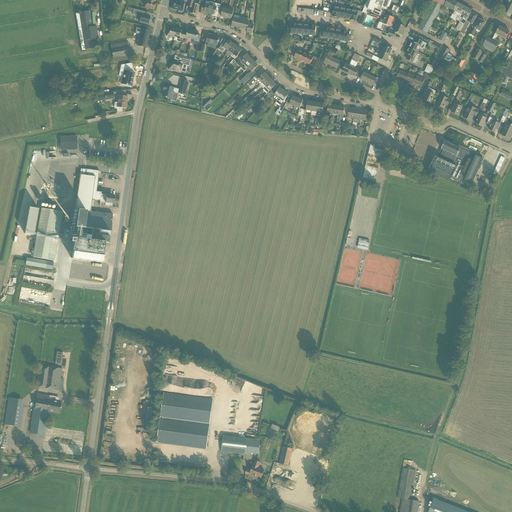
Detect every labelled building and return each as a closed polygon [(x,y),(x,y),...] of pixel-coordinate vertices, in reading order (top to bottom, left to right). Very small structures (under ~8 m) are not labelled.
[(146,0),(144,8),(154,10),(156,2),(155,2),(155,0),(146,0)] [(182,11),(183,6),(184,3),(183,2),(183,0),(178,0),(178,1),(173,0),(171,9),(182,11)] [(192,0),(188,0),(188,2),(187,7),(191,8),(189,13),(197,15),(199,6),(202,7),(204,1),(203,0),(199,0),(199,3),(195,2),(195,1),(192,0)] [(203,0),(204,1),(202,7),(200,13),(206,15),(206,13),(209,14),(212,2),(210,2),(209,5),(205,4),(206,0),(205,0),(203,0)] [(366,0),(364,8),(363,10),(358,24),(363,25),(367,15),(370,17),(380,20),(380,19),(381,19),(384,9),(386,10),(387,7),(388,7),(390,0),(366,0)] [(425,0),(426,0),(432,4),(418,29),(427,34),(437,16),(439,17),(440,14),(439,13),(441,8),(445,0),(425,0)] [(454,8),(457,3),(451,0),(447,0),(444,6),(450,10),(453,11),(454,11),(453,11),(454,8)] [(511,0),(503,0),(508,2),(502,13),(510,17),(511,12),(511,0)] [(212,2),(209,14),(212,15),(212,16),(217,18),(220,8),(221,5),(212,2)] [(452,15),(458,18),(464,7),(457,3),(454,8),(453,11),(454,11),(453,11),(452,15)] [(464,7),(458,18),(462,20),(460,23),(460,22),(456,30),(460,32),(459,32),(460,33),(470,13),(472,11),(464,7)] [(128,8),(128,12),(132,13),(132,14),(141,16),(139,23),(148,25),(149,19),(148,19),(148,16),(143,15),(144,12),(128,8)] [(220,8),(217,18),(223,19),(223,18),(226,18),(228,10),(220,8)] [(326,12),(295,8),(294,14),(326,17),(326,12)] [(380,19),(380,20),(379,22),(382,24),(391,27),(396,13),(388,10),(384,20),(381,19),(380,19)] [(89,11),(76,14),(82,50),(84,50),(97,48),(95,39),(98,38),(96,27),(92,27),(89,11)] [(470,13),(460,33),(464,35),(465,32),(467,28),(470,24),(472,25),(477,16),(472,13),(472,14),(470,13)] [(234,15),(232,23),(231,28),(233,28),(234,27),(236,28),(239,17),(239,16),(234,15)] [(239,17),(236,28),(239,28),(239,30),(241,30),(244,21),(245,19),(239,17)] [(484,21),(482,20),(482,21),(479,19),(476,24),(475,23),(472,28),(469,34),(473,36),(475,31),(476,31),(479,33),(480,32),(482,27),(485,23),(484,22),(484,21)] [(401,35),(404,27),(398,24),(394,32),(401,35)] [(487,37),(485,41),(483,45),(489,49),(492,50),(494,51),(499,43),(495,41),(498,35),(505,39),(509,32),(499,26),(492,40),(487,37)] [(135,33),(137,34),(138,34),(135,45),(145,48),(150,31),(136,28),(135,33)] [(171,31),(168,30),(166,36),(171,38),(171,36),(174,37),(177,28),(175,28),(174,29),(171,28),(171,31)] [(177,28),(174,37),(175,37),(174,41),(177,42),(178,42),(179,43),(181,42),(181,41),(182,41),(184,32),(182,31),(179,30),(179,29),(177,28)] [(328,39),(330,29),(324,28),(323,31),(320,30),(319,37),(328,39)] [(184,32),(182,41),(183,40),(183,39),(188,40),(188,38),(191,39),(193,30),(191,29),(191,31),(188,30),(187,33),(184,32)] [(193,30),(191,39),(190,43),(193,44),(194,41),(199,43),(200,36),(198,35),(198,33),(195,32),(196,31),(193,30)] [(347,35),(348,32),(342,31),(340,41),(348,42),(351,36),(347,35)] [(208,34),(207,39),(206,43),(217,46),(219,38),(212,36),(212,35),(208,34)] [(412,41),(409,48),(417,52),(419,49),(420,49),(421,49),(422,48),(423,48),(423,47),(424,48),(427,44),(416,39),(419,40),(417,44),(412,41)] [(222,44),(219,48),(218,49),(221,51),(224,51),(225,49),(228,51),(233,43),(228,40),(224,46),(222,44)] [(128,42),(111,44),(110,45),(113,62),(131,59),(128,42)] [(233,43),(228,51),(226,53),(230,56),(237,47),(233,43)] [(381,45),(378,50),(378,51),(389,56),(392,49),(385,46),(384,46),(381,45)] [(237,47),(230,56),(235,59),(236,57),(237,57),(242,50),(237,47)] [(439,57),(444,59),(448,53),(450,50),(444,47),(439,57)] [(406,59),(417,64),(419,60),(417,59),(418,59),(418,58),(417,57),(417,56),(416,56),(416,55),(417,52),(409,48),(405,54),(411,57),(409,61),(406,59)] [(298,49),(296,53),(294,58),(297,59),(296,60),(299,61),(303,53),(299,51),(300,50),(298,49)] [(472,58),(482,64),(486,56),(481,53),(482,52),(477,49),(472,58)] [(387,59),(389,56),(378,51),(378,50),(377,50),(376,53),(380,56),(379,59),(386,62),(386,61),(387,62),(388,59),(387,59)] [(303,53),(299,61),(301,62),(301,61),(304,62),(308,55),(308,54),(306,53),(306,54),(303,53)] [(448,53),(444,59),(444,60),(454,65),(456,60),(452,57),(452,56),(448,53)] [(244,64),(250,58),(246,54),(243,57),(237,63),(235,62),(231,67),(233,69),(238,64),(241,68),(244,64)] [(325,54),(322,60),(325,61),(324,63),(330,66),(334,59),(327,56),(325,54)] [(310,65),(314,56),(311,55),(311,57),(308,55),(304,62),(304,64),(306,65),(307,63),(310,65)] [(178,56),(175,56),(175,57),(174,61),(173,60),(173,61),(172,60),(171,62),(171,63),(170,63),(168,70),(180,73),(181,68),(186,69),(186,66),(188,67),(189,67),(190,64),(191,60),(184,58),(178,56)] [(465,61),(459,57),(455,66),(460,70),(465,61)] [(246,70),(254,62),(250,58),(244,64),(241,68),(244,71),(246,70)] [(500,71),(501,72),(504,76),(508,78),(511,80),(511,60),(508,58),(506,62),(510,64),(507,69),(503,67),(500,71)] [(334,59),(330,66),(337,69),(339,64),(340,62),(334,59)] [(354,61),(352,60),(349,66),(345,65),(342,71),(348,74),(354,61)] [(358,78),(361,70),(359,69),(358,71),(354,69),(357,63),(354,61),(348,74),(355,77),(355,76),(358,78)] [(254,62),(246,70),(247,72),(249,70),(251,72),(253,70),(258,66),(254,62)] [(121,65),(119,76),(123,77),(121,84),(131,86),(134,73),(131,72),(133,65),(131,63),(121,65)] [(424,72),(431,75),(434,67),(428,64),(424,72)] [(366,83),(370,76),(364,73),(364,71),(361,70),(358,78),(361,79),(360,80),(366,83)] [(400,71),(396,78),(404,81),(405,81),(408,74),(400,71)] [(253,79),(247,84),(251,87),(255,83),(257,81),(260,85),(262,83),(268,77),(266,75),(267,74),(265,72),(259,78),(256,75),(253,79)] [(408,74),(405,81),(413,84),(413,83),(416,77),(408,73),(408,74)] [(247,75),(240,82),(243,85),(251,78),(247,75)] [(370,76),(366,83),(373,86),(376,78),(370,76)] [(416,77),(413,83),(421,87),(424,80),(416,76),(416,77)] [(260,85),(263,89),(266,87),(273,80),(271,78),(270,79),(268,77),(262,83),(260,85)] [(266,87),(263,89),(267,93),(276,85),(274,82),(275,82),(273,80),(266,87)] [(166,98),(167,98),(173,99),(175,93),(178,94),(179,93),(185,94),(188,82),(182,81),(179,90),(164,86),(163,90),(164,90),(163,96),(166,97),(166,98)] [(425,91),(422,95),(425,96),(424,100),(430,103),(432,100),(433,99),(432,99),(434,95),(435,92),(431,89),(429,89),(426,87),(425,91)] [(275,94),(272,98),(276,101),(284,91),(279,88),(276,92),(275,94)] [(284,91),(276,101),(278,103),(278,104),(280,105),(279,111),(281,113),(284,107),(287,101),(285,99),(285,98),(288,94),(284,91)] [(511,96),(501,91),(499,94),(501,95),(511,100),(511,96)] [(114,99),(113,92),(99,95),(100,101),(104,100),(104,101),(114,99)] [(442,94),(438,101),(436,106),(443,108),(446,103),(448,104),(450,100),(444,98),(445,95),(442,94)] [(116,111),(122,112),(123,108),(125,108),(126,100),(127,101),(128,97),(118,96),(117,102),(116,102),(114,104),(113,108),(115,109),(117,109),(116,111)] [(292,96),(291,101),(289,105),(294,107),(298,98),(292,96)] [(298,98),(294,107),(299,109),(298,116),(301,116),(301,115),(303,110),(299,109),(303,100),(298,98)] [(203,104),(203,108),(204,109),(211,102),(209,99),(203,104)] [(318,102),(316,115),(321,116),(319,124),(323,124),(324,113),(322,113),(324,104),(320,104),(321,103),(318,102)] [(456,102),(453,108),(451,112),(458,115),(462,107),(458,106),(459,103),(456,102)] [(467,109),(466,113),(463,118),(471,121),(473,116),(476,117),(479,111),(469,106),(467,109)] [(503,116),(500,122),(503,123),(506,117),(506,118),(508,113),(509,111),(509,110),(506,109),(503,116)] [(477,121),(476,123),(482,126),(486,119),(485,119),(487,115),(481,113),(478,120),(477,120),(476,121),(477,121)] [(490,126),(489,127),(490,127),(489,129),(494,132),(495,129),(497,130),(499,124),(493,121),(494,119),(489,117),(486,124),(490,125),(490,126)] [(504,128),(503,130),(501,135),(509,139),(511,132),(511,125),(511,124),(511,125),(507,123),(504,128)] [(77,150),(77,136),(60,136),(60,150),(77,150)] [(440,158),(434,156),(428,169),(450,180),(451,178),(460,183),(463,178),(465,179),(472,183),(479,169),(480,167),(480,165),(481,164),(483,159),(481,158),(481,157),(455,145),(454,146),(444,141),(441,149),(440,151),(442,152),(440,158)] [(370,145),(365,170),(363,178),(375,181),(377,172),(382,150),(374,149),(375,146),(370,145)] [(491,171),(496,173),(502,158),(497,156),(491,171)] [(80,175),(75,209),(78,210),(90,212),(92,200),(100,201),(99,205),(112,207),(112,203),(114,204),(115,196),(103,194),(103,192),(96,191),(99,172),(99,171),(86,169),(85,175),(80,175)] [(475,181),(480,184),(483,179),(478,176),(475,181)] [(46,197),(47,189),(54,189),(54,186),(43,185),(42,196),(46,197)] [(29,208),(24,234),(33,236),(38,209),(29,208)] [(63,212),(41,208),(32,257),(54,261),(63,212)] [(75,239),(72,259),(101,263),(103,251),(106,251),(109,247),(112,223),(112,220),(112,214),(90,212),(78,210),(76,227),(73,227),(72,233),(74,233),(73,238),(75,239)] [(359,241),(362,242),(361,247),(366,249),(367,247),(368,247),(369,243),(369,241),(360,239),(359,241)] [(19,283),(49,286),(50,280),(36,278),(37,270),(21,268),(19,283)] [(36,388),(39,388),(44,389),(44,388),(59,390),(62,369),(39,365),(36,388)] [(163,393),(157,443),(206,449),(213,400),(163,393)] [(33,408),(31,428),(30,433),(44,435),(47,411),(59,413),(61,402),(55,401),(55,397),(37,394),(35,408),(33,408)] [(22,400),(8,398),(4,425),(18,427),(21,407),(21,406),(22,400)] [(274,432),(276,426),(269,423),(267,429),(274,432)] [(223,435),(222,447),(221,452),(247,455),(247,453),(258,454),(260,440),(223,435)] [(283,447),(279,464),(288,466),(292,449),(283,447)] [(249,475),(250,474),(261,478),(264,470),(258,468),(260,462),(255,460),(253,466),(252,466),(250,472),(246,470),(245,473),(249,475)] [(403,469),(398,493),(397,498),(402,499),(399,511),(417,511),(419,501),(412,500),(413,498),(411,498),(416,471),(403,469)] [(465,511),(433,499),(428,511),(465,511)]
